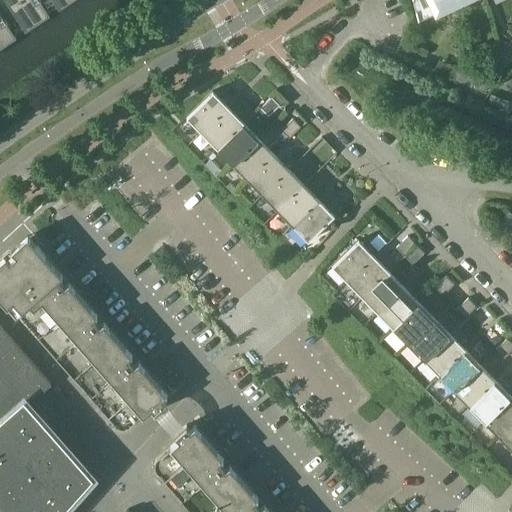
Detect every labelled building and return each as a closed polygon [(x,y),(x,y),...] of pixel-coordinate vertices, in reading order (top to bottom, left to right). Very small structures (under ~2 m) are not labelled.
[(0,0),(0,2),(11,20),(18,16),(25,27),(49,12),(41,0),(0,0)] [(434,14),(461,2),(459,0),(418,0),(422,9),(432,4),(436,12),(434,12),(434,14)] [(0,44),(16,34),(6,19),(2,22),(0,19),(0,44)] [(511,60),(511,58),(511,45),(509,43),(501,52),(511,60)] [(471,86),(476,75),(454,65),(449,76),(471,86)] [(489,81),(478,76),(473,87),(484,92),(489,81)] [(202,132),(228,107),(213,91),(187,117),(202,132)] [(488,102),(498,106),(502,98),(491,94),(488,102)] [(271,96),(264,104),(260,108),(268,116),(280,105),(271,96)] [(243,122),(228,107),(202,132),(217,148),(243,122)] [(255,113),(263,121),(268,116),(260,108),(255,113)] [(292,118),(281,130),(289,138),(301,127),(292,118)] [(217,148),(232,163),(258,138),(243,122),(217,148)] [(273,153),(258,138),(232,163),(247,178),(273,153)] [(289,168),(273,153),(247,178),(262,194),(289,168)] [(262,194),(277,209),(304,183),(289,168),(262,194)] [(319,199),(304,183),(277,209),(293,224),(319,199)] [(319,199),(293,224),(308,240),(334,215),(319,199)] [(511,225),(511,214),(509,212),(500,220),(509,229),(511,225)] [(28,236),(13,250),(16,253),(9,260),(5,255),(0,260),(0,297),(16,316),(18,314),(21,317),(60,283),(57,279),(62,274),(37,245),(36,246),(28,236)] [(407,236),(396,247),(404,256),(416,244),(407,236)] [(333,266),(348,281),(374,255),(359,240),(333,266)] [(424,253),(416,244),(404,256),(413,264),(424,253)] [(389,271),(374,255),(348,281),(363,296),(389,271)] [(363,296),(378,312),(404,286),(389,271),(363,296)] [(454,284),(446,275),(435,286),(443,295),(454,284)] [(60,283),(21,317),(56,357),(95,322),(92,318),(97,313),(70,282),(64,287),(60,283)] [(419,302),(404,286),(378,312),(393,327),(419,302)] [(468,298),(456,309),(465,317),(476,306),(468,298)] [(393,327),(408,343),(434,317),(419,302),(393,327)] [(450,333),(434,317),(408,343),(423,358),(450,333)] [(95,322),(56,357),(90,397),(130,362),(127,358),(132,353),(104,322),(99,326),(95,322)] [(0,511),(60,511),(61,511),(85,485),(78,478),(87,470),(29,403),(13,385),(34,365),(35,365),(0,324),(0,511)] [(439,374),(465,348),(450,333),(423,358),(439,374)] [(511,342),(507,338),(496,349),(504,358),(511,349),(511,342)] [(480,364),(465,348),(439,374),(454,389),(480,364)] [(130,362),(90,397),(115,425),(116,426),(118,427),(120,428),(122,428),(123,428),(125,428),(127,428),(129,427),(130,426),(151,407),(155,412),(171,398),(139,361),(134,366),(130,362)] [(454,389),(469,405),(495,379),(480,364),(454,389)] [(510,394),(495,379),(469,405),(461,412),(475,427),(483,419),(484,420),(510,394)] [(484,420),(499,435),(511,422),(511,396),(510,394),(484,420)] [(224,457),(191,420),(175,434),(179,438),(158,457),(156,458),(155,460),(155,462),(154,464),(154,465),(154,467),(155,469),(156,471),(157,472),(181,500),(222,465),(219,462),(224,457)] [(511,422),(499,435),(511,448),(511,422)] [(222,465),(181,500),(191,511),(248,511),(257,505),(254,501),(258,497),(230,465),(225,469),(222,465)]
